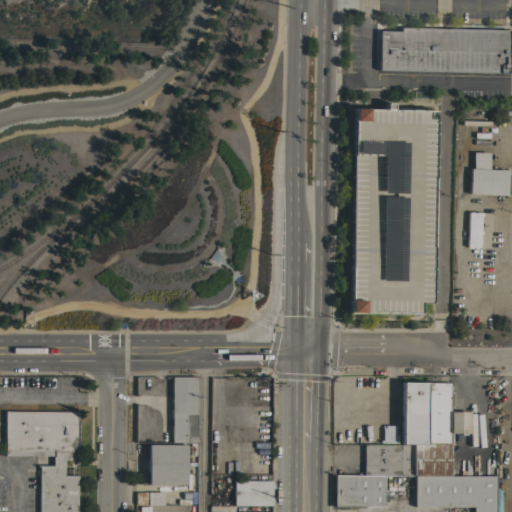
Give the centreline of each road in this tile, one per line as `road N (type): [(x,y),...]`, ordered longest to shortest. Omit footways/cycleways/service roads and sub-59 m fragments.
road 1 (residential): [(511,354),(0,352)]
road 2 (primary): [(304,352),(320,330),(326,0)]
road 3 (primary): [(297,166),(278,183),(272,304),(234,352)]
road 4 (primary): [(298,0),(297,166)]
road 5 (residential): [(113,352),(110,511)]
